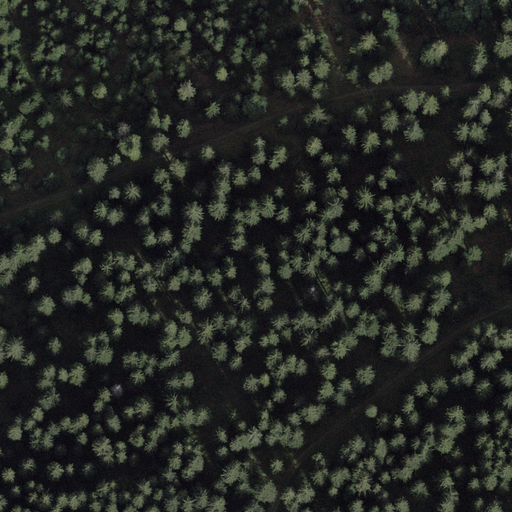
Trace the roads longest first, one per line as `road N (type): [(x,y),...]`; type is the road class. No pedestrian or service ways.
road 1 (track): [(511,89),(310,107),(0,219)]
road 2 (track): [(269,511),(297,468),(432,349),(511,315)]
